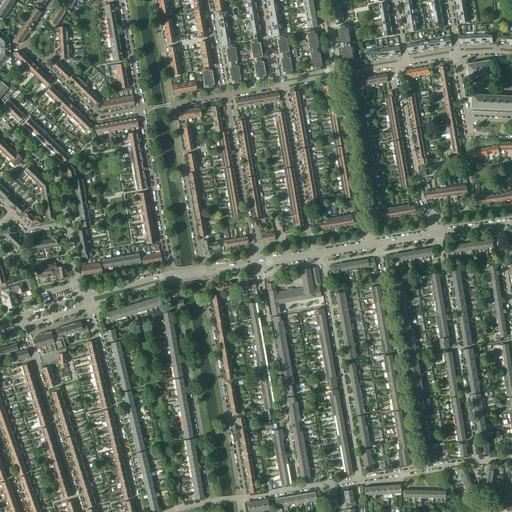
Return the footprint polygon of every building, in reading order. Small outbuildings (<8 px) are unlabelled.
[(5,0),(2,5),(9,10),(12,5),(5,0)] [(71,9),(73,5),(65,0),(63,4),(71,9)] [(2,5),(0,8),(0,11),(5,15),(9,10),(2,5)] [(59,6),(56,9),(65,15),(67,11),(59,6)] [(34,8),(31,13),(38,17),(41,12),(34,8)] [(56,9),(54,13),(62,19),(65,15),(56,9)] [(194,18),(204,17),(202,9),(193,11),(194,16),(195,15),(196,18),(194,18)] [(38,17),(31,13),(28,17),(35,22),(38,17)] [(54,13),(51,17),(60,22),(62,19),(54,13)] [(35,22),(28,17),(25,22),(32,26),(35,22)] [(51,17),(49,21),(57,26),(60,22),(51,17)] [(172,17),(163,19),(164,25),(173,24),(173,23),(172,23),(172,21),(173,21),(172,18),(172,17)] [(204,17),(194,18),(195,23),(196,23),(197,25),(196,25),(205,24),(204,17)] [(32,26),(25,22),(22,26),(29,31),(32,26)] [(205,24),(196,25),(196,30),(198,30),(198,32),(206,31),(205,24)] [(338,26),(340,36),(349,34),(348,25),(338,26)] [(29,31),(22,26),(19,31),(26,36),(29,31)] [(306,32),(308,42),(317,40),(316,30),(306,32)] [(26,36),(19,31),(16,36),(23,40),(26,36)] [(207,41),(206,36),(199,38),(198,32),(174,36),(175,41),(178,41),(179,45),(172,46),(172,47),(176,47),(177,52),(200,48),(201,48),(200,42),(207,41)] [(349,34),(340,36),(343,55),(353,53),(349,34)] [(9,49),(9,46),(9,43),(10,43),(10,40),(8,40),(3,35),(0,39),(0,43),(0,44),(1,50),(1,54),(0,54),(0,56),(5,61),(9,56),(11,56),(11,53),(9,53),(9,49)] [(276,37),(278,47),(288,45),(286,35),(276,37)] [(250,42),(251,51),(261,49),(259,40),(250,42)] [(321,59),(317,40),(308,42),(311,61),(321,59)] [(225,46),(226,56),(236,54),(234,44),(225,46)] [(288,45),(278,47),(279,56),(289,54),(288,45)] [(261,49),(251,51),(253,61),(263,59),(261,49)] [(22,52),(14,53),(12,53),(12,56),(14,56),(19,60),(24,54),(22,52)] [(353,53),(343,55),(345,65),(354,63),(353,53)] [(28,58),(24,54),(19,60),(22,64),(28,58)] [(236,54),(226,56),(228,65),(238,63),(236,54)] [(289,54),(279,56),(281,66),(291,64),(289,54)] [(32,62),(28,58),(22,64),(27,68),(32,62)] [(263,59),(253,61),(255,70),(264,68),(263,59)] [(321,59),(311,61),(313,70),(322,69),(321,59)] [(52,67),(56,70),(63,63),(59,60),(52,67)] [(469,70),(466,71),(467,76),(474,75),(475,76),(474,76),(474,77),(475,77),(475,76),(491,74),(490,63),(495,63),(494,60),(488,60),(488,61),(486,62),(486,63),(471,65),(471,64),(468,65),(469,70)] [(36,66),(32,62),(27,68),(30,72),(36,66)] [(63,63),(56,70),(59,73),(66,66),(63,63)] [(238,63),(228,65),(230,74),(239,73),(238,63)] [(291,64),(281,66),(283,75),(292,73),(291,64)] [(439,67),(440,72),(448,71),(447,66),(443,66),(443,64),(439,64),(440,67),(439,67)] [(40,70),(36,66),(30,72),(34,76),(40,70)] [(66,66),(59,73),(62,77),(69,69),(66,66)] [(202,69),(203,79),(213,77),(211,68),(202,69)] [(264,68),(255,70),(256,80),(266,78),(264,68)] [(69,69),(62,77),(66,80),(72,73),(69,69)] [(44,73),(40,70),(34,76),(38,79),(44,73)] [(48,77),(44,73),(38,79),(42,83),(48,77)] [(68,80),(71,83),(78,76),(75,73),(68,80)] [(239,73),(230,74),(231,84),(241,82),(239,73)] [(78,76),(71,83),(75,86),(81,79),(78,76)] [(52,81),(48,77),(42,83),(46,87),(52,81)] [(213,77),(203,79),(205,89),(215,87),(213,77)] [(15,89),(11,85),(4,79),(2,81),(0,80),(0,97),(8,88),(13,92),(15,89)] [(81,79),(75,86),(78,89),(84,83),(81,79)] [(195,82),(188,83),(189,91),(196,90),(195,82)] [(84,83),(78,89),(81,93),(88,86),(84,83)] [(188,83),(180,84),(182,93),(189,91),(188,83)] [(174,94),(182,93),(180,84),(173,85),(174,94)] [(322,90),(323,92),(332,91),(332,89),(333,89),(332,84),(330,84),(330,85),(324,86),(324,90),(322,90)] [(52,86),(45,93),(49,96),(56,89),(52,86)] [(88,86),(81,93),(84,96),(91,89),(88,86)] [(56,89),(49,96),(53,100),(59,93),(56,89)] [(91,89),(84,96),(88,99),(94,92),(91,89)] [(330,101),(329,98),(332,97),(332,98),(334,97),(333,93),(332,91),(323,92),(323,95),(325,94),(326,98),(324,98),(325,102),(330,101)] [(385,98),(386,102),(396,100),(395,96),(396,96),(395,91),(389,92),(390,97),(385,98)] [(94,92),(88,99),(91,102),(98,95),(94,92)] [(59,93),(53,100),(55,102),(56,103),(63,96),(61,95),(59,93)] [(98,95),(91,102),(94,105),(101,98),(98,95)] [(511,97),(501,97),(501,95),(497,95),(497,97),(481,96),(481,95),(473,95),(473,97),(470,97),(469,102),(473,102),(472,107),(511,109),(511,97)] [(63,96),(56,103),(58,105),(60,107),(67,100),(64,98),(63,96)] [(2,106),(6,110),(12,104),(8,100),(2,106)] [(67,100),(60,107),(64,110),(70,104),(70,103),(67,100)] [(12,104),(6,110),(10,114),(16,108),(12,104)] [(70,104),(64,110),(67,114),(74,107),(70,104)] [(74,107),(67,114),(71,117),(77,111),(74,107)] [(199,107),(192,109),(194,117),(201,116),(199,107)] [(16,108),(10,114),(14,118),(20,112),(16,108)] [(192,109),(185,110),(186,119),(194,117),(192,109)] [(179,120),(186,119),(185,110),(177,111),(179,120)] [(77,111),(71,117),(75,121),(81,114),(77,111)] [(20,112),(14,118),(18,122),(18,121),(24,116),(20,112)] [(81,114),(75,121),(76,123),(78,125),(85,118),(83,116),(81,114)] [(33,122),(29,118),(23,125),(27,129),(33,122)] [(85,118),(78,125),(82,128),(88,121),(85,118)] [(88,121),(82,128),(86,132),(92,125),(88,121)] [(37,126),(33,122),(27,129),(31,132),(32,132),(37,126)] [(37,126),(32,132),(31,132),(31,133),(32,132),(36,136),(41,130),(37,126)] [(41,130),(36,136),(40,140),(45,134),(41,130)] [(45,134),(40,140),(44,144),(49,138),(45,134)] [(49,138),(44,144),(48,147),(53,141),(49,138)] [(192,138),(184,139),(186,150),(194,149),(192,138)] [(53,141),(48,147),(52,151),(57,145),(53,141)] [(4,142),(0,146),(0,149),(3,152),(8,146),(4,142)] [(500,146),(498,146),(499,149),(500,149),(500,150),(506,150),(506,142),(500,142),(500,146)] [(57,145),(52,151),(55,155),(55,156),(61,149),(57,145)] [(8,146),(3,152),(7,156),(12,150),(8,146)] [(65,153),(61,149),(55,156),(59,159),(65,153)] [(10,160),(13,157),(16,154),(12,150),(7,156),(10,160)] [(23,158),(22,158),(22,157),(21,155),(20,155),(17,153),(16,154),(13,157),(19,162),(23,158)] [(69,157),(65,153),(59,159),(63,163),(69,157)] [(195,153),(187,155),(189,165),(197,164),(195,153)] [(13,157),(10,160),(9,161),(15,166),(19,162),(13,157)] [(24,171),(28,175),(34,169),(30,165),(24,171)] [(70,165),(68,168),(67,167),(63,170),(67,173),(75,172),(74,169),(70,165)] [(38,173),(34,169),(28,175),(32,179),(38,173)] [(42,177),(38,173),(32,179),(36,183),(42,177)] [(46,181),(42,177),(36,183),(40,187),(46,181)] [(48,181),(47,182),(46,181),(40,187),(41,188),(42,191),(50,189),(48,181)] [(0,194),(0,195),(3,199),(8,193),(10,192),(6,188),(0,194)] [(3,199),(6,203),(12,197),(8,193),(3,199)] [(12,197),(6,203),(10,206),(16,200),(12,197)] [(16,200),(10,206),(14,210),(20,204),(16,200)] [(20,204),(14,210),(18,214),(19,214),(20,214),(21,213),(21,212),(25,207),(21,203),(20,204)] [(22,217),(26,221),(32,216),(28,212),(22,217)] [(32,216),(26,221),(31,226),(33,225),(36,224),(34,216),(33,217),(32,216)] [(10,226),(6,230),(12,236),(14,234),(16,232),(10,226)] [(2,234),(4,236),(8,240),(12,236),(6,230),(2,234)] [(273,230),(267,231),(269,241),(271,241),(276,240),(275,238),(273,230)] [(18,238),(14,234),(12,236),(8,240),(7,241),(11,245),(18,238)] [(21,242),(18,238),(11,245),(15,248),(21,242)] [(220,247),(219,243),(221,242),(220,241),(210,243),(210,239),(209,239),(211,249),(220,247)] [(25,245),(21,242),(15,248),(16,250),(17,249),(19,251),(25,245)] [(424,263),(424,261),(422,250),(416,251),(417,257),(421,257),(422,260),(422,263),(424,263)] [(373,258),(356,261),(357,268),(366,266),(366,267),(375,266),(373,258)] [(340,271),(339,264),(329,266),(330,271),(333,271),(334,276),(339,275),(338,271),(340,271)] [(57,275),(56,267),(56,265),(46,267),(48,277),(57,275)] [(67,277),(66,271),(65,266),(56,267),(57,275),(58,279),(67,277)] [(48,277),(46,267),(36,268),(38,278),(48,277)] [(280,313),(279,304),(321,296),(319,285),(321,285),(317,267),(300,270),(303,286),(301,286),(301,288),(293,289),(293,287),(287,288),(287,290),(279,292),(278,290),(276,291),(276,290),(275,290),(274,282),(266,284),(268,297),(269,297),(272,315),(280,313)] [(1,296),(6,312),(11,310),(10,308),(18,305),(17,302),(18,301),(17,299),(16,299),(15,295),(25,292),(24,289),(23,284),(22,284),(1,290),(2,295),(1,296)] [(159,296),(154,298),(156,306),(160,305),(160,307),(163,306),(162,304),(161,300),(161,301),(159,296)] [(72,324),(75,335),(88,331),(87,325),(84,326),(84,325),(83,324),(82,324),(81,324),(80,322),(80,321),(77,322),(76,322),(76,323),(74,323),(73,323),(72,324)] [(65,326),(63,326),(67,337),(75,335),(72,324),(70,324),(69,324),(69,325),(67,325),(66,325),(65,326)] [(57,334),(52,336),(54,341),(63,339),(67,337),(63,326),(62,327),(61,327),(60,328),(59,327),(59,328),(58,328),(56,329),(57,334)] [(37,337),(34,338),(41,361),(42,361),(43,364),(67,363),(66,348),(63,339),(54,341),(52,336),(51,331),(47,333),(47,332),(46,332),(42,333),(42,334),(36,336),(37,337)] [(440,339),(440,338),(441,345),(433,347),(434,350),(442,348),(449,347),(448,341),(450,340),(449,337),(440,339)] [(24,359),(22,351),(18,352),(18,349),(15,350),(18,360),(24,359)] [(43,368),(45,375),(52,372),(50,366),(43,368)] [(52,372),(45,375),(47,381),(54,379),(52,372)] [(54,379),(47,381),(49,387),(56,385),(54,379)] [(245,425),(244,420),(246,419),(245,416),(243,416),(243,417),(237,418),(239,426),(245,425)] [(12,420),(1,424),(2,428),(10,425),(9,423),(13,422),(12,420)] [(15,428),(4,432),(5,437),(13,434),(12,432),(16,430),(15,428)] [(18,437),(7,441),(8,445),(16,442),(15,440),(19,439),(18,437)] [(21,445),(10,449),(11,454),(19,451),(18,448),(22,447),(21,445)] [(24,454),(13,458),(14,462),(22,459),(21,457),(25,456),(24,454)] [(25,468),(24,465),(28,464),(27,462),(16,466),(17,471),(25,468)] [(462,468),(456,470),(459,476),(460,475),(467,472),(465,467),(462,468)] [(351,468),(344,470),(345,473),(343,473),(344,477),(349,476),(348,474),(352,473),(351,468)] [(20,477),(21,482),(29,479),(28,476),(32,475),(31,473),(20,477)] [(290,484),(289,479),(281,481),(281,485),(280,486),(280,488),(282,487),(282,488),(287,487),(286,484),(290,484)] [(34,482),(23,486),(24,490),(32,487),(31,485),(35,483),(34,482)] [(10,485),(2,487),(3,490),(0,491),(0,493),(11,489),(10,485)] [(473,487),(466,490),(468,495),(471,494),(475,492),(473,487)] [(37,490),(26,494),(27,498),(35,496),(34,493),(38,492),(37,490)] [(13,493),(5,496),(6,498),(2,500),(3,502),(14,498),(13,493)] [(40,499),(29,503),(30,507),(38,504),(37,502),(41,500),(40,499)] [(16,502),(8,504),(9,507),(5,508),(6,510),(17,506),(16,502)]
